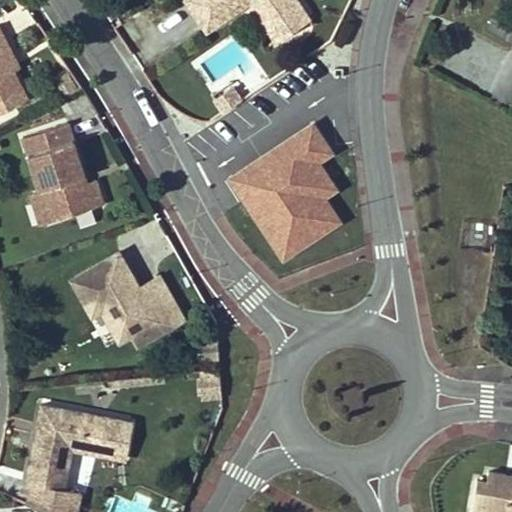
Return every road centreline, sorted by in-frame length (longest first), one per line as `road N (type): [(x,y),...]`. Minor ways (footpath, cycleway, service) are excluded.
road 1 (residential): [(72,0),(109,54),(191,220),(297,348)]
road 2 (unclassified): [(383,328),(392,292),(368,75),(384,0)]
